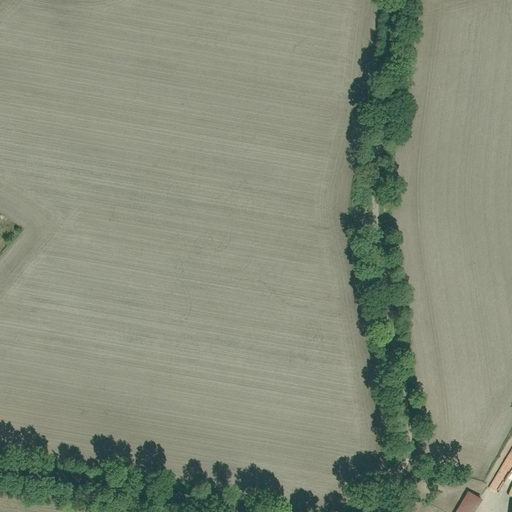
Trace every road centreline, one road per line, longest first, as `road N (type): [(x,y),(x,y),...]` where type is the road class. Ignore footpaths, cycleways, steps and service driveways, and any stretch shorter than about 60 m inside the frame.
road 1 (residential): [(395,0),(373,203),(411,450),(379,511)]
road 2 (residential): [(247,511),(226,500),(0,465)]
